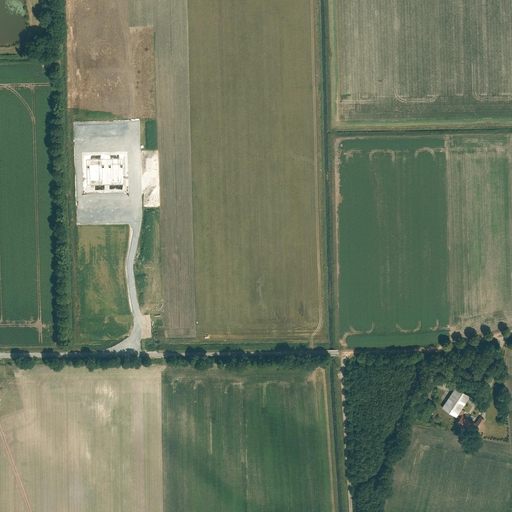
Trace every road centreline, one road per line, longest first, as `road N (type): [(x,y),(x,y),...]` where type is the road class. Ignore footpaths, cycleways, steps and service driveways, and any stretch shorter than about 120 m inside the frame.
road 1 (unclassified): [(0,357),(419,352),(511,334)]
road 2 (track): [(345,353),(351,511)]
